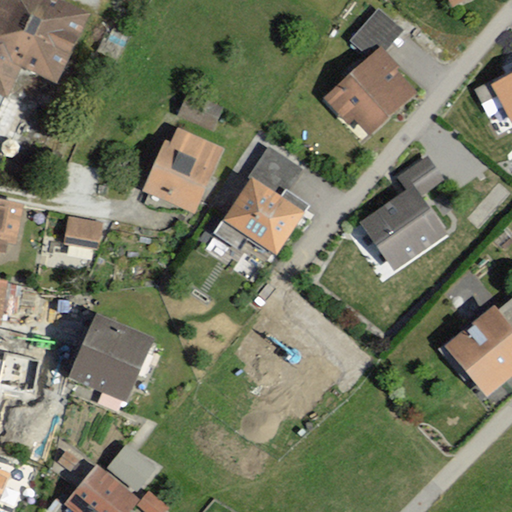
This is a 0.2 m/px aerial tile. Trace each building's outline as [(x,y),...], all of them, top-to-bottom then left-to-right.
[(0,0),(0,91),(11,69),(48,86),(80,18),(42,0),(0,0)] [(441,0),(447,10),(467,0),(441,0)] [(347,46),(365,60),(316,100),(340,130),(350,122),(362,137),(411,97),(379,56),(399,30),(372,11),(347,46)] [(511,73),(485,88),(505,127),(511,123),(511,73)] [(212,127),(219,108),(183,94),(175,113),(212,127)] [(195,204),(221,145),(178,127),(172,140),(165,137),(145,183),(195,204)] [(299,172),(264,149),(207,236),(233,253),(241,241),(268,258),(300,208),(282,197),(299,172)] [(391,180),(401,194),(353,226),(385,273),(441,235),(417,199),(440,183),(423,158),(391,180)] [(19,195),(0,192),(0,240),(11,243),(19,195)] [(103,221),(72,216),(69,242),(100,246),(103,221)] [(511,300),(489,318),(484,311),(435,349),(475,402),(511,373),(511,300)] [(157,332),(99,307),(72,369),(129,394),(157,332)] [(0,375),(8,335),(0,333),(0,375)] [(127,439),(107,466),(141,491),(160,465),(127,439)] [(126,511),(139,498),(97,463),(68,498),(80,509),(76,511),(126,511)] [(0,493),(11,469),(0,464),(0,493)] [(150,511),(164,511),(170,504),(148,488),(137,502),(150,511)]
